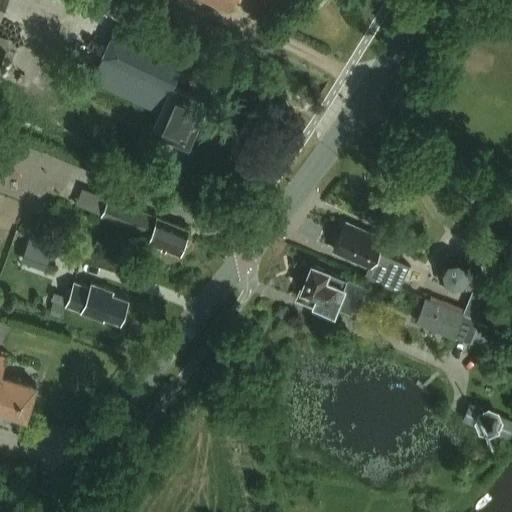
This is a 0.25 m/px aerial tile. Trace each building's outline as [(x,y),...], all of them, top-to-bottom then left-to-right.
[(230,0),(272,0),(275,2),(276,0),(205,0),(225,11),(230,0)] [(150,128),(151,128),(147,137),(170,148),(174,139),(188,145),(208,101),(171,84),(183,57),(115,26),(91,78),(159,109),(150,128)] [(0,60),(9,38),(0,34),(0,60)] [(75,202),(102,212),(102,213),(150,232),(147,239),(148,240),(150,243),(155,246),(159,244),(178,251),(188,227),(82,186),(75,202)] [(410,261),(376,248),(381,235),(345,221),(333,248),(369,263),(365,273),(399,287),(410,261)] [(34,234),(25,256),(50,266),(59,244),(34,234)] [(443,253),(436,264),(439,280),(451,288),(465,285),(472,274),(469,259),(457,251),(443,253)] [(311,263),(296,296),(331,311),(334,305),(348,311),(350,308),(354,309),(361,294),(356,292),(359,284),(311,263)] [(103,316),(104,313),(120,319),(128,298),(111,291),(112,288),(90,280),(88,285),(73,280),(65,302),(103,316)] [(425,296),(416,321),(454,336),(454,335),(463,312),(464,311),(425,296)] [(454,335),(470,341),(470,339),(478,320),(479,318),(463,312),(454,335)] [(478,320),(470,339),(487,345),(494,326),(478,320)] [(0,407),(25,415),(35,381),(1,371),(6,354),(0,352),(0,407)] [(461,418),(508,438),(511,427),(511,419),(468,401),(461,418)]
